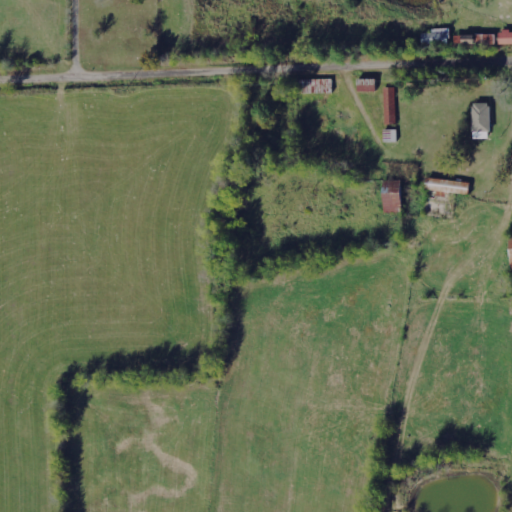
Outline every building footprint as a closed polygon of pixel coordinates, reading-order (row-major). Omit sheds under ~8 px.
[(511,30),(499,31),(500,44),(511,44),(511,30)] [(494,44),(494,35),(460,34),(460,43),(494,44)] [(396,87),(385,87),(386,123),(397,122),(396,87)] [(473,139),(491,138),(490,103),(472,103),(473,139)] [(425,191),(469,193),(470,181),(426,179),(425,191)] [(403,213),(402,180),(383,181),(384,213),(403,213)]
